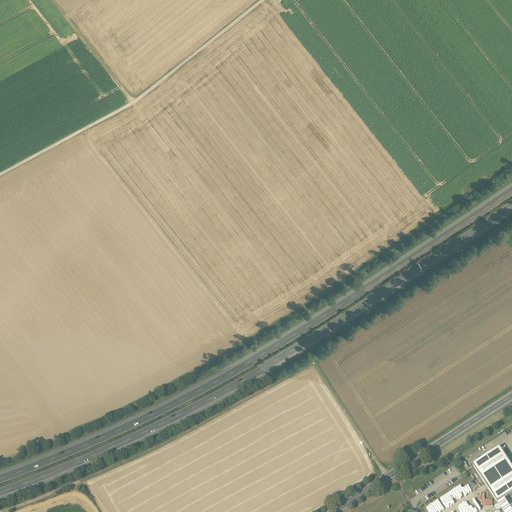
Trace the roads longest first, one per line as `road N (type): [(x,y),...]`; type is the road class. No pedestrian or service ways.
road 1 (track): [(0,459),(93,421),(258,335),(511,165)]
road 2 (motorway): [(511,191),(201,388),(0,477)]
road 3 (motorway): [(0,490),(210,399),(511,205)]
road 4 (track): [(387,477),(313,364),(79,481)]
road 5 (track): [(0,174),(141,97),(263,0)]
road 6 (secondary): [(511,396),(334,511)]
